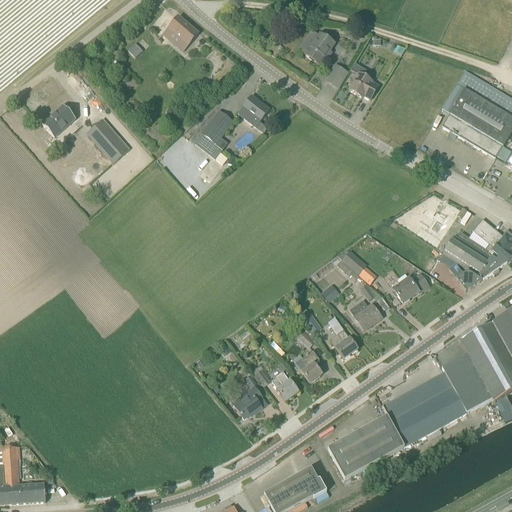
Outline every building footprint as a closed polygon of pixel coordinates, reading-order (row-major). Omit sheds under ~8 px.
[(178,19),(163,37),(169,43),(175,37),(188,48),(198,36),(178,19)] [(334,47),(320,36),(304,57),(319,67),(334,47)] [(135,46),(128,52),(135,60),(142,53),(135,46)] [(332,73),(344,80),(346,76),(335,69),(332,73)] [(511,134),(511,120),(510,119),(511,115),(511,101),(465,74),(457,87),(464,92),(449,117),(442,129),(495,162),(502,149),(503,149),(511,134)] [(357,76),(356,76),(353,82),(354,83),(349,92),(362,100),(363,99),(370,103),(379,88),(372,84),(359,76),(358,77),(357,76)] [(269,112),(251,98),(237,116),(255,130),(269,112)] [(63,108),(42,127),(54,140),(75,121),(63,108)] [(219,114),(202,136),(215,146),(232,124),(219,114)] [(129,152),(103,122),(102,122),(86,136),(113,166),(129,152)] [(194,146),(215,162),(222,152),(215,146),(202,136),(194,146)] [(497,234),(482,222),(472,234),(472,233),(468,240),(460,235),(457,240),(454,238),(442,256),(447,259),(483,282),(492,276),(493,277),(499,273),(497,271),(507,265),(508,263),(511,265),(511,263),(511,243),(511,237),(507,233),(502,238),(497,234)] [(341,263),(358,278),(366,268),(350,254),(341,263)] [(441,255),(437,261),(443,265),(447,259),(442,256),(441,255)] [(465,294),(481,283),(480,281),(467,273),(463,276),(456,267),(451,270),(451,269),(449,271),(456,281),(465,294)] [(393,292),(402,305),(417,294),(418,296),(428,288),(420,277),(411,284),(409,281),(393,292)] [(359,292),(368,303),(375,298),(366,287),(359,292)] [(328,304),(335,298),(338,295),(332,288),(329,290),(328,290),(321,296),(328,304)] [(349,313),(357,324),(364,333),(382,320),(371,306),(367,309),(363,303),(349,313)] [(511,315),(460,344),(467,357),(491,402),(494,406),(511,395),(511,315)] [(303,324),(313,337),(321,331),(311,318),(303,324)] [(315,344),(309,338),(303,332),(296,340),(308,351),(315,344)] [(344,333),(337,337),(330,342),(335,350),(343,362),(357,352),(344,333)] [(295,366),(303,376),(310,386),(322,377),(314,366),(319,362),(312,353),(295,366)] [(447,381),(453,391),(466,416),(491,402),(467,357),(442,371),(447,381)] [(255,377),(263,389),(270,384),(261,372),(255,377)] [(290,383),(289,383),(283,375),(271,383),(277,392),(276,393),(285,404),(298,395),(290,383)] [(262,411),(256,403),(262,399),(254,388),(256,386),(250,378),(245,382),(251,390),(237,401),(240,405),(234,409),(244,422),(255,414),(256,416),(262,411)] [(404,450),(456,422),(466,416),(453,391),(410,414),(397,421),(390,425),(404,450)] [(345,483),(404,450),(390,425),(387,419),(327,452),(345,483)] [(16,449),(2,450),(0,450),(0,507),(46,505),(44,487),(19,488),(16,449)] [(311,471),(264,497),(272,511),(291,511),(313,500),(314,501),(326,494),(319,482),(318,483),(311,471)]
